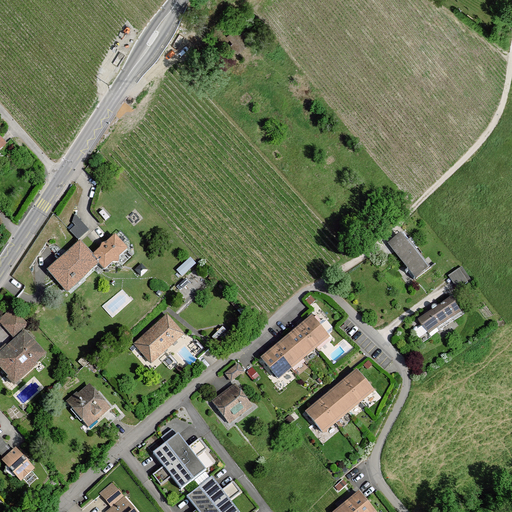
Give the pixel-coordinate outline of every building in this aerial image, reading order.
[(240,27),(226,39),(238,52),(252,40),(240,27)] [(70,226),(81,238),(91,229),(80,216),(70,226)] [(430,270),(403,235),(390,245),(417,281),(430,270)] [(80,244),(49,272),(67,293),(98,264),(105,271),(127,251),(115,238),(93,258),(80,244)] [(460,289),(472,282),(463,267),(452,274),(460,289)] [(453,299),(420,321),(430,336),(463,314),(453,299)] [(0,322),(15,341),(0,353),(0,368),(14,386),(54,352),(17,307),(0,321),(0,322)] [(184,337),(166,317),(131,348),(148,368),(184,337)] [(313,319),(262,361),(279,382),(331,340),(313,319)] [(240,363),(228,373),(234,380),(246,370),(240,363)] [(377,394),(359,373),(307,416),(324,437),(377,394)] [(248,408),(230,386),(207,404),(224,426),(248,408)] [(109,412),(87,387),(65,406),(87,431),(109,412)] [(175,435),(150,454),(162,469),(151,477),(157,485),(168,477),(178,490),(203,472),(194,460),(204,452),(196,442),(186,449),(175,435)] [(0,436),(0,448),(4,454),(11,448),(1,436),(0,436)] [(30,470),(11,450),(0,460),(0,465),(16,483),(30,470)] [(209,480),(184,498),(194,511),(232,511),(227,504),(237,497),(229,486),(219,493),(209,480)] [(359,492),(334,511),(375,511),(376,511),(359,492)] [(133,511),(122,499),(106,511),(133,511)]
